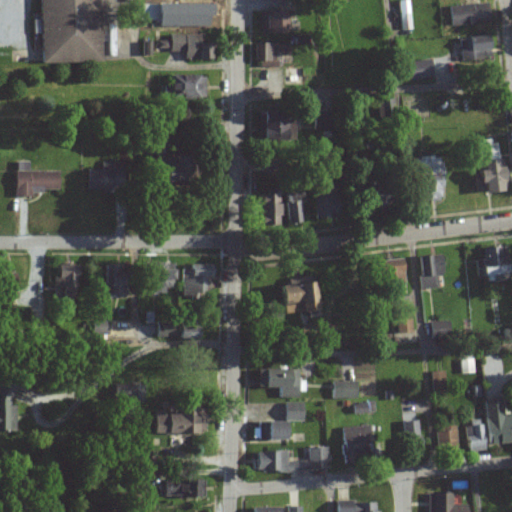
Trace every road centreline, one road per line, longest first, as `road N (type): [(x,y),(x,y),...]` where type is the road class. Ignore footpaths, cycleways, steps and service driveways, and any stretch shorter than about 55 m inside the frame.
road 1 (residential): [(0,241),(219,245),(234,253),(511,217)]
road 2 (residential): [(225,511),(235,0)]
road 3 (residential): [(227,488),(511,462)]
